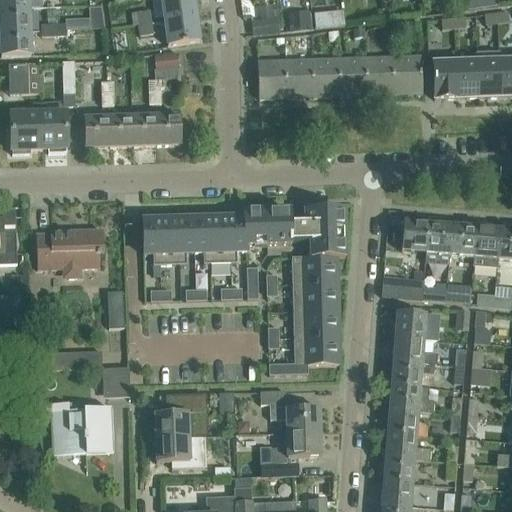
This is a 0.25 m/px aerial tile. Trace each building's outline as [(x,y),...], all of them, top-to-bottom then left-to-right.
[(0,0),(0,11),(28,10),(27,0),(0,0)] [(160,0),(164,22),(196,18),(193,0),(160,0)] [(251,23),(252,38),(279,35),(277,10),(272,11),(272,7),(259,8),(260,22),(251,23)] [(0,11),(0,35),(29,34),(28,10),(0,11)] [(132,27),(137,26),(151,24),(149,12),(130,14),(132,27)] [(343,13),(314,16),(315,31),(345,28),(345,27),(343,13)] [(508,14),(495,15),(497,26),(509,24),(508,14)] [(495,15),(483,16),(484,27),(497,26),(495,15)] [(196,18),(164,22),(167,48),(199,44),(196,18)] [(311,31),(310,18),(289,21),(290,34),(311,31)] [(464,18),(452,20),(454,31),(466,30),(464,18)] [(452,20),(440,21),(442,32),(454,31),(452,20)] [(77,33),(76,23),(65,23),(65,27),(65,34),(77,33)] [(137,26),(139,38),(153,36),(151,24),(137,26)] [(404,26),(392,26),(392,37),(404,37),(404,26)] [(41,39),(53,39),(53,27),(41,27),(41,39)] [(53,27),(53,39),(65,38),(65,34),(65,27),(53,27)] [(352,32),(353,41),(364,40),(364,31),(352,32)] [(390,33),(378,34),(378,42),(390,42),(390,33)] [(0,35),(0,51),(0,59),(30,58),(29,34),(0,35)] [(337,34),(328,35),(328,43),(338,42),(337,34)] [(310,37),(298,38),(299,47),(310,46),(310,37)] [(498,55),(474,55),(474,63),(475,100),(500,100),(498,62),(498,59),(498,55)] [(154,59),(156,71),(177,69),(176,57),(154,59)] [(419,58),(392,59),(394,97),(409,97),(409,95),(419,95),(420,96),(421,96),(419,76),(419,58)] [(511,58),(498,59),(498,62),(500,100),(511,99),(511,58)] [(392,59),(365,60),(367,98),(383,98),(383,96),(393,95),(393,97),(394,97),(392,59)] [(365,60),(338,61),(340,99),(356,99),(356,97),(366,96),(366,98),(367,98),(365,60)] [(455,60),(432,60),(433,102),(434,102),(456,101),(455,64),(455,60)] [(338,61),(311,62),(313,100),(329,99),(329,97),(339,97),(339,99),(340,99),(338,61)] [(311,62),(284,63),(286,101),(302,100),(302,98),(312,98),(312,100),(313,100),(311,62)] [(284,63),(277,63),(257,64),(259,102),(275,101),(275,99),(286,99),(286,101),(284,63)] [(474,63),(455,64),(456,101),(475,100),(474,63)] [(74,78),(73,64),(61,65),(62,98),(74,97),(74,78)] [(7,67),(8,98),(39,96),(38,66),(7,67)] [(148,83),(148,94),(160,94),(160,82),(148,83)] [(100,84),(101,96),(113,96),(112,84),(100,84)] [(148,94),(148,107),(160,106),(160,94),(148,94)] [(101,96),(101,108),(113,108),(113,96),(101,96)] [(45,105),(39,105),(41,152),(48,152),(48,155),(65,155),(65,151),(66,151),(65,115),(62,115),(62,102),(45,102),(45,105)] [(10,153),(11,153),(11,157),(29,156),(29,152),(41,152),(39,105),(32,105),(32,116),(9,117),(10,153)] [(179,118),(155,119),(156,148),(180,148),(179,118)] [(131,119),(107,120),(108,150),(132,149),(131,119)] [(155,119),(131,119),(132,149),(156,148),(155,119)] [(83,121),(83,131),(84,151),(108,150),(107,120),(83,121)] [(344,259),(342,212),(305,213),(306,227),(309,227),(310,245),(310,259),(344,259)] [(290,245),(290,227),(290,214),(266,214),(244,215),(245,248),(254,247),(254,241),(264,241),(265,247),(267,247),(290,246),(290,245)] [(236,265),(236,254),(245,254),(245,248),(244,215),(243,215),(243,221),(218,221),(193,222),(194,255),(203,255),(203,266),(220,266),(236,265)] [(400,253),(425,255),(428,221),(413,219),(412,225),(403,224),(400,253)] [(0,266),(17,266),(17,256),(16,239),(15,226),(2,227),(2,221),(0,221),(0,266)] [(425,255),(449,257),(451,228),(442,227),(442,222),(428,221),(425,255)] [(186,267),(185,256),(194,255),(193,222),(168,223),(142,223),(143,257),(152,257),(153,268),(169,267),(186,267)] [(449,257),(473,259),(476,225),(461,223),(460,229),(451,228),(449,257)] [(473,259),(472,268),(496,270),(497,261),(499,232),(490,231),(490,226),(476,225),(473,259)] [(290,245),(310,245),(309,227),(306,227),(290,227),(290,245)] [(497,261),(511,262),(511,227),(509,227),(508,232),(499,232),(497,261)] [(36,272),(62,272),(62,281),(81,281),(80,272),(99,271),(99,256),(102,256),(102,234),(88,234),(88,236),(76,236),(76,234),(49,235),(49,237),(35,237),(36,272)] [(292,287),(336,286),(335,260),(344,260),(344,259),(310,259),(291,260),(292,287)] [(256,270),(246,270),(246,281),(247,301),(257,301),(256,280),(256,270)] [(469,306),(493,308),(494,298),(480,297),(481,283),(477,283),(478,273),(472,272),(470,297),(469,306)] [(276,277),(265,278),(265,280),(266,298),(277,298),(276,277)] [(11,291),(23,291),(22,279),(15,279),(10,285),(11,291)] [(397,300),(421,302),(422,288),(423,283),(399,281),(397,300)] [(292,314),(337,312),(336,286),(292,287),(292,314)] [(421,302),(445,304),(446,295),(446,287),(440,287),(440,290),(422,288),(421,302)] [(493,308),(511,309),(511,290),(511,300),(494,298),(493,308)] [(241,291),(220,292),(220,302),(241,302),(241,291)] [(205,292),(185,293),(185,303),(206,303),(205,292)] [(170,293),(150,294),(150,304),(171,304),(170,293)] [(445,304),(469,306),(470,297),(446,295),(445,304)] [(20,296),(0,297),(0,317),(3,317),(3,327),(21,327),(20,296)] [(293,340),(338,339),(337,312),(292,314),(293,340)] [(456,313),(455,333),(467,334),(469,314),(468,314),(458,313),(456,313)] [(472,347),(482,347),(485,315),(475,315),(472,347)] [(395,316),(393,341),(423,343),(436,344),(437,330),(424,329),(425,318),(395,316)] [(277,330),(267,331),(268,351),(278,351),(277,330)] [(268,378),(307,377),(307,367),(338,366),(338,339),(293,340),(294,367),(268,368),(268,378)] [(393,341),(391,365),(433,368),(433,367),(436,367),(436,356),(422,355),(423,343),(393,341)] [(454,369),(463,370),(465,353),(455,352),(454,369)] [(472,354),(471,371),(480,371),(481,361),(482,354),(482,353),(472,352),(472,354)] [(43,374),(102,372),(101,355),(42,357),(43,374)] [(391,365),(390,388),(428,391),(420,390),(421,376),(433,377),(433,368),(391,365)] [(453,386),(462,387),(463,370),(454,369),(453,386)] [(128,371),(102,372),(102,375),(102,395),(129,394),(128,371)] [(469,387),(479,388),(480,371),(471,371),(469,387)] [(29,373),(29,384),(38,384),(38,373),(29,373)] [(390,388),(388,413),(418,415),(418,414),(433,415),(434,404),(427,404),(428,391),(390,388)] [(285,422),(286,436),(319,435),(319,410),(285,412),(285,394),(259,395),(260,408),(269,407),(269,422),(285,422)] [(233,410),(233,396),(221,396),(222,410),(233,410)] [(171,415),(154,416),(155,441),(188,439),(204,439),(202,397),(170,398),(171,415)] [(450,417),(459,418),(461,401),(451,401),(450,417)] [(467,419),(476,419),(478,402),(468,402),(467,419)] [(51,405),(52,434),(52,458),(53,458),(53,454),(85,453),(85,457),(109,457),(108,424),(112,424),(112,412),(89,412),(89,405),(51,405)] [(388,413),(386,437),(416,439),(416,438),(426,439),(427,425),(417,425),(418,415),(388,413)] [(449,434),(458,435),(459,418),(450,417),(449,434)] [(465,435),(475,436),(476,419),(467,419),(465,435)] [(249,424),(237,424),(237,435),(249,435),(249,424)] [(319,435),(286,436),(286,450),(270,451),(271,467),(287,467),(287,461),(320,460),(319,435)] [(386,437),(384,460),(414,463),(428,464),(429,452),(415,451),(416,439),(386,437)] [(188,439),(155,441),(155,465),(171,465),(171,471),(205,470),(204,453),(204,439),(188,439)] [(446,465),(456,466),(457,449),(448,448),(446,465)] [(463,467),(473,468),(474,451),(464,450),(463,467)] [(511,458),(497,457),(496,469),(511,470),(511,458)] [(384,460),(382,485),(412,487),(414,463),(384,460)] [(445,483),(454,483),(456,466),(446,465),(445,483)] [(461,484),(471,485),(473,468),(463,467),(461,484)] [(230,479),(230,470),(214,470),(214,479),(230,479)] [(382,485),(380,509),(410,511),(412,487),(382,485)] [(251,511),(252,504),(250,504),(250,490),(233,491),(233,499),(204,500),(204,511),(251,511)] [(452,511),(453,498),(443,497),(442,511),(452,511)] [(459,511),(468,511),(470,499),(460,498),(459,511)]
